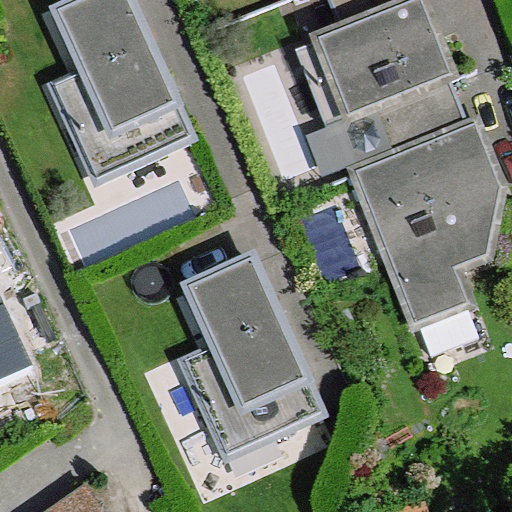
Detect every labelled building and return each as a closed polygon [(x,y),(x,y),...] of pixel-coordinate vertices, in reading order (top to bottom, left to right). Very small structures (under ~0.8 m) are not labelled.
[(90,78),(60,91),(100,184),(193,143),(131,0),(106,0),(64,18),(90,78)] [(297,0),(303,14),(334,2),(347,37),(318,48),(352,135),(382,124),(396,159),(360,173),(420,327),(470,308),(458,276),(491,261),(506,198),(481,131),(471,135),(455,93),(466,89),(431,0),(421,0),(418,1),(417,0),(297,0)] [(0,380),(46,359),(0,259),(0,380)] [(217,362),(188,375),(228,464),(323,422),(255,269),(189,298),(217,362)] [(106,511),(94,494),(66,511),(106,511)]
